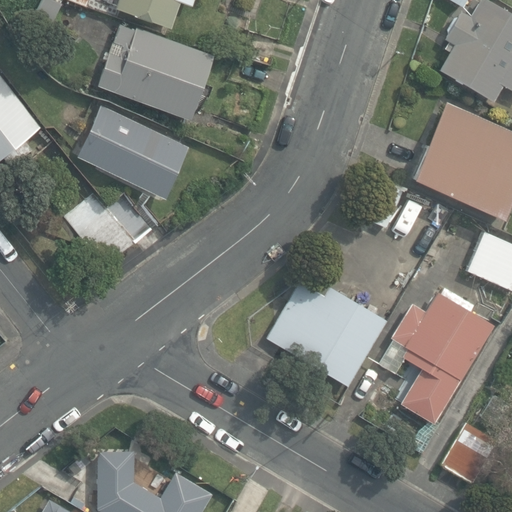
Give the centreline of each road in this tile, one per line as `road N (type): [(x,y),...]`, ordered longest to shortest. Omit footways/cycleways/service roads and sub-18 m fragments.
road 1 (residential): [(111,342),(274,210),(306,164),(361,0)]
road 2 (residential): [(111,342),(396,511)]
road 3 (residential): [(0,266),(77,369)]
